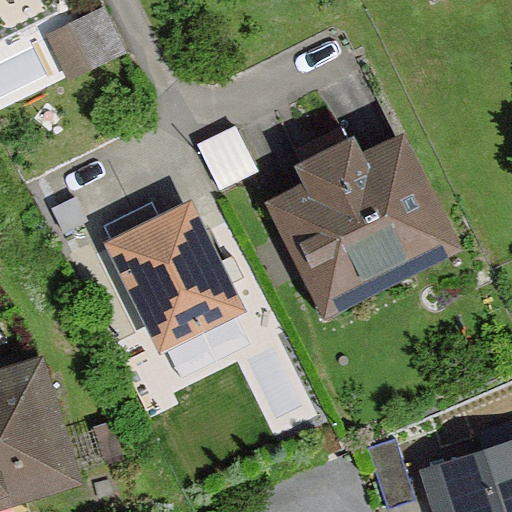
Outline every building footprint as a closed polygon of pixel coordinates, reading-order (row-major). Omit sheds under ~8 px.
[(511,0),(425,0),(431,15),(466,0),(493,0),(496,8),(511,0)] [(315,329),(453,259),(393,142),(352,163),(340,141),(279,172),(291,194),(256,212),(315,329)] [(148,364),(234,320),(177,208),(91,252),(148,364)] [(0,511),(3,511),(76,491),(37,360),(0,370),(0,511)] [(511,511),(511,443),(423,471),(435,511),(511,511)]
